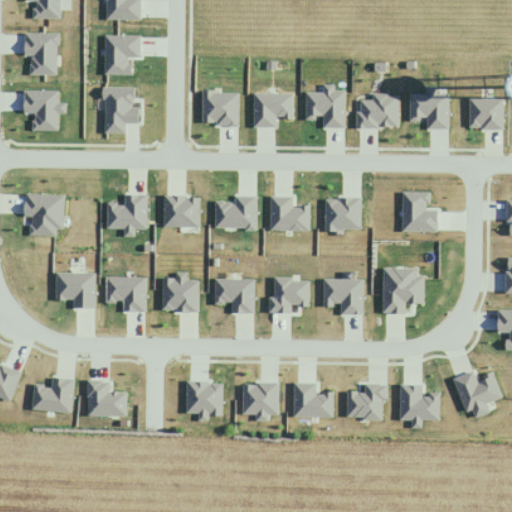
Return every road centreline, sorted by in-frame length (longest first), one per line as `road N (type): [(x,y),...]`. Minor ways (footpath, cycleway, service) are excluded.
road 1 (residential): [(0,293),(15,322),(53,342),(393,350),(434,343),(461,315),(471,284),(473,166)]
road 2 (residential): [(0,158),(511,166)]
road 3 (residential): [(177,0),(176,161)]
